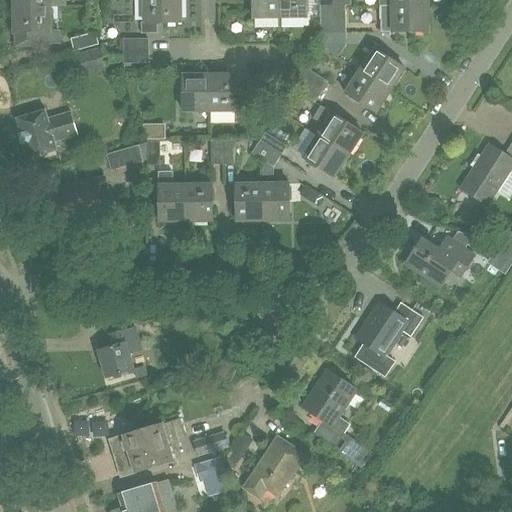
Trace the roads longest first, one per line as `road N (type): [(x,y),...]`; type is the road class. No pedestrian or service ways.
road 1 (residential): [(317,278),(353,256),(511,14)]
road 2 (residential): [(0,289),(317,278)]
road 3 (residential): [(196,425),(273,399),(317,328),(317,278)]
road 4 (tertiary): [(65,511),(0,308)]
